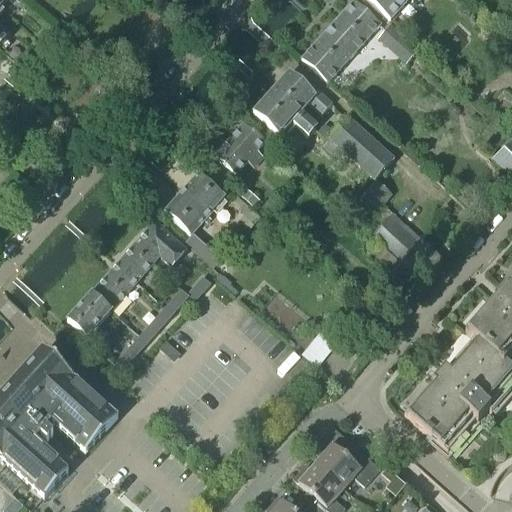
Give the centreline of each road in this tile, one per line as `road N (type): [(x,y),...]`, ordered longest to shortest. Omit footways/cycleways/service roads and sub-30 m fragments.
road 1 (residential): [(242,0),(0,270)]
road 2 (residential): [(348,396),(511,217)]
road 3 (residential): [(484,511),(348,396)]
road 4 (residential): [(236,511),(348,396)]
